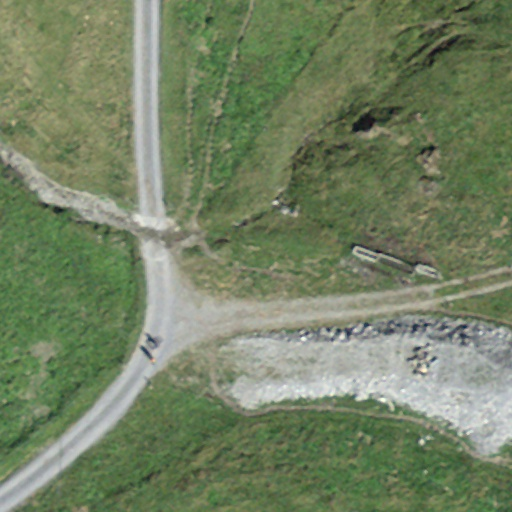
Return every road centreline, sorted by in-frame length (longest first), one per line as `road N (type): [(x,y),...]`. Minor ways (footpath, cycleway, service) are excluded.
road 1 (track): [(147,0),(157,319),(149,356),(107,411),(0,500)]
road 2 (track): [(511,273),(359,305),(157,319)]
